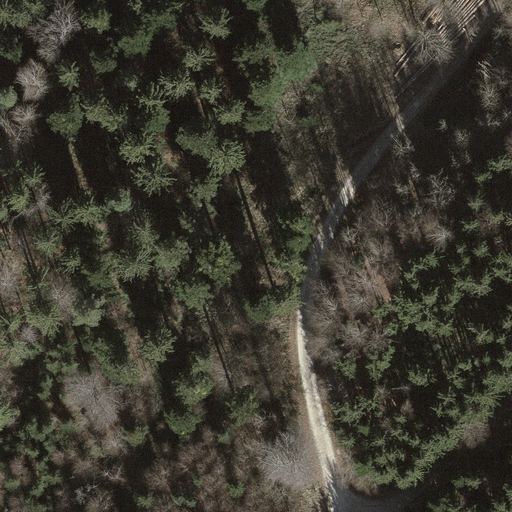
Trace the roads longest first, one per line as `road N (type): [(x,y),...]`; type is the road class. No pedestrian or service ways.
road 1 (track): [(498,0),(463,57),(326,225),(307,284),(306,366),(335,511)]
road 2 (track): [(383,511),(511,404)]
